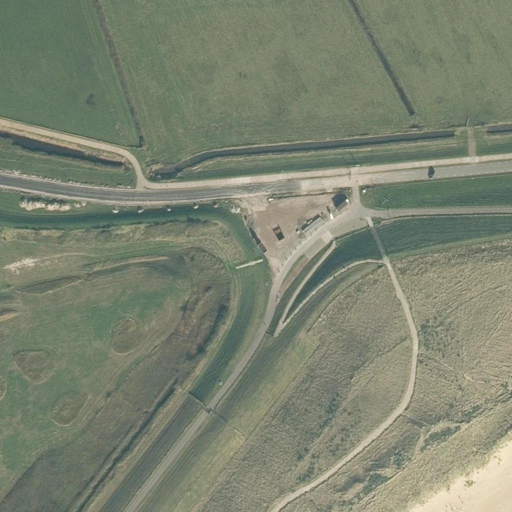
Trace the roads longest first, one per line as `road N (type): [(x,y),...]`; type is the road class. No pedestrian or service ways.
road 1 (unclassified): [(130,511),(249,355),(289,260),(323,227),(358,214),(354,180)]
road 2 (tertiary): [(0,180),(127,197),(354,180)]
road 3 (tertiary): [(354,180),(511,166)]
